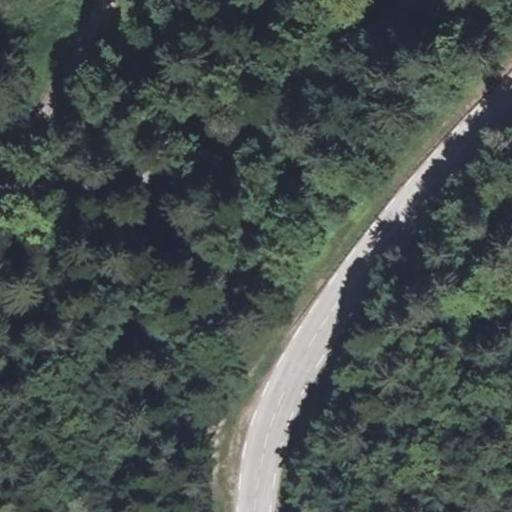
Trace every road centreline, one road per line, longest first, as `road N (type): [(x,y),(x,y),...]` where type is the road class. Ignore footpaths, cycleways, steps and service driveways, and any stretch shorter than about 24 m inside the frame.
road 1 (secondary): [(511,104),(356,268),(263,431),(256,511)]
road 2 (track): [(0,206),(176,161),(397,0)]
road 3 (track): [(101,0),(0,206)]
